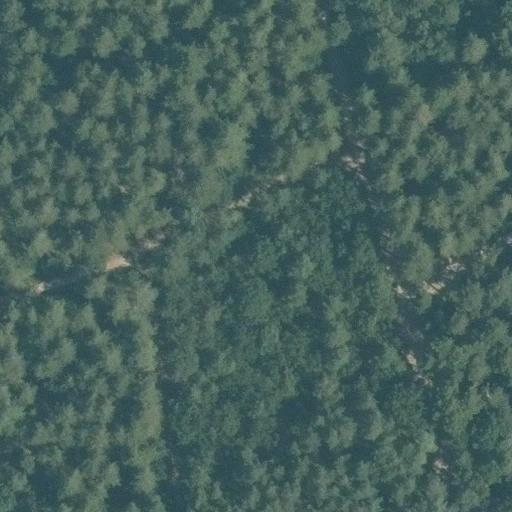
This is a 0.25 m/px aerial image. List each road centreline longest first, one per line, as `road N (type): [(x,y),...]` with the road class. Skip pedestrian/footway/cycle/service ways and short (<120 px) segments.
road 1 (track): [(451,511),(311,0)]
road 2 (track): [(0,356),(149,281),(249,217),(319,188),(350,153)]
road 3 (track): [(390,270),(511,229)]
